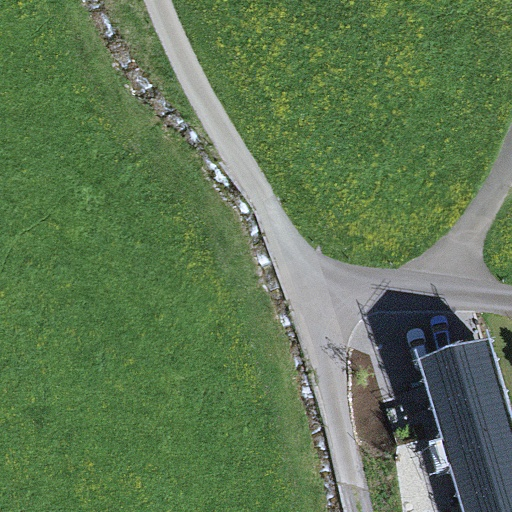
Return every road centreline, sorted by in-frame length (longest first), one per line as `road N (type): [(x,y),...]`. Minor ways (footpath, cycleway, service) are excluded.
road 1 (track): [(511,307),(306,282),(170,49),(155,0)]
road 2 (residential): [(306,282),(355,511)]
